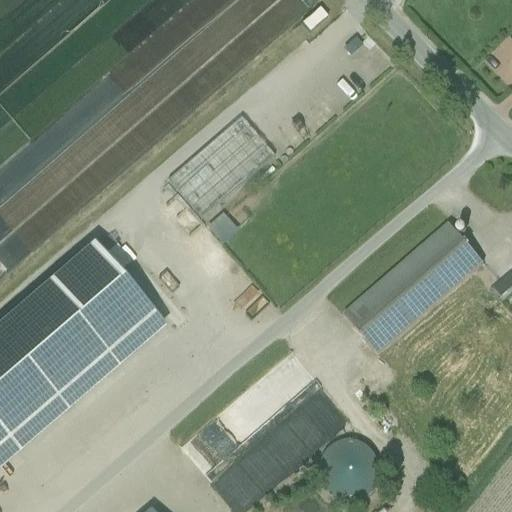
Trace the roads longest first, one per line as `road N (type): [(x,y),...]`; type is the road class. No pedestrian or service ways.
road 1 (unclassified): [(69,511),(502,141)]
road 2 (residential): [(364,0),(502,141)]
